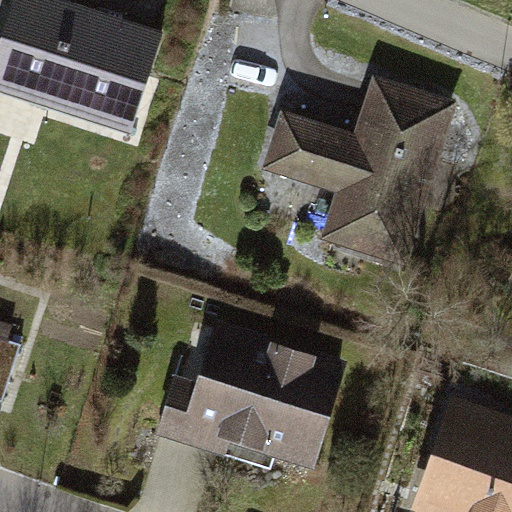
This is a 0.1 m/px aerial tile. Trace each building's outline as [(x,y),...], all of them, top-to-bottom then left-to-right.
[(63,0),(5,0),(0,16),(0,70),(47,86),(43,96),(123,122),(121,127),(124,127),(156,30),(63,0)] [(389,85),(369,144),(280,115),(264,163),(336,188),(323,228),(394,252),(444,103),(389,85)] [(213,324),(184,418),(303,455),(332,362),(213,324)] [(0,383),(14,341),(0,336),(0,383)] [(511,511),(511,422),(452,401),(411,511),(511,511)]
